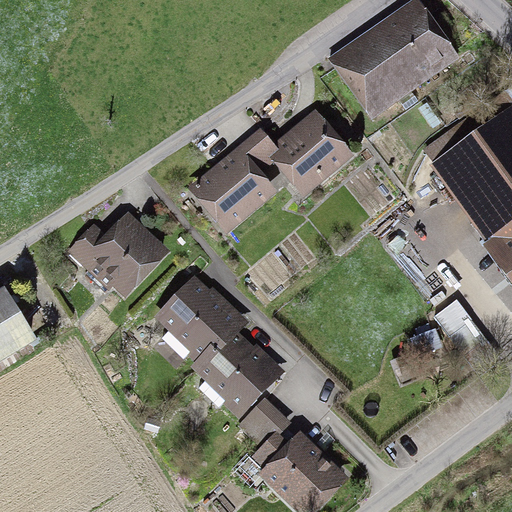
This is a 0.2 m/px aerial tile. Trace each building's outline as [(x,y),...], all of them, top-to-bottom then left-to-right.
[(367,112),(445,57),(414,13),(336,68),(367,112)] [(511,87),(426,152),(511,270),(511,87)] [(274,154),(259,136),(247,145),(265,167),(277,158),(289,173),(294,169),(308,187),(345,157),(315,120),(274,154)] [(268,193),(254,176),(265,167),(247,145),(235,155),(237,157),(197,191),(212,210),(217,206),(232,224),(268,193)] [(86,274),(106,293),(116,282),(126,292),(149,268),(144,263),(157,249),(128,221),(108,242),(94,229),(72,252),(90,269),(86,274)] [(189,354),(190,355),(201,365),(233,333),(232,323),(233,322),(194,284),(162,317),(173,327),(162,338),(184,359),(189,354)] [(3,296),(0,297),(0,359),(30,341),(3,296)] [(461,300),(439,316),(478,369),(501,353),(461,300)] [(269,382),(269,371),(231,335),(233,333),(201,365),(199,367),(210,378),(199,388),(220,408),(225,403),(238,415),(269,382)] [(274,415),(263,404),(241,425),(253,437),(274,415)] [(273,439),(286,426),(274,415),(253,437),(265,448),(273,439)] [(300,441),(288,453),(273,439),(265,448),(252,461),(300,507),(313,493),(326,493),(340,479),(300,441)]
